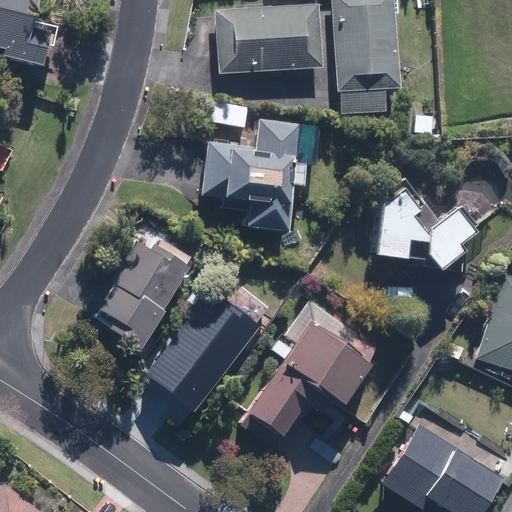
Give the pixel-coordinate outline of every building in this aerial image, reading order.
[(40,36),(18,30),(24,6),(23,6),(24,0),(0,0),(0,64),(30,72),(40,36)] [(379,115),(378,93),(392,92),(387,0),(326,0),(331,95),(334,95),(335,117),(379,115)] [(313,7),(209,13),(212,76),(317,71),(313,7)] [(244,108),(205,101),(201,122),(240,130),(244,108)] [(437,116),(408,114),(406,133),(436,136),(437,116)] [(248,150),(203,144),(195,199),(215,202),(214,210),(238,213),(235,231),(278,237),(292,127),(252,122),(248,150)] [(183,197),(151,183),(147,207),(174,218),(183,197)] [(429,228),(408,195),(380,212),(372,211),(366,259),(394,263),(397,239),(417,272),(446,255),(442,250),(459,238),(445,217),(429,228)] [(323,219),(303,209),(289,237),(309,247),(323,219)] [(93,329),(129,354),(155,316),(154,315),(184,271),(178,268),(184,260),(152,239),(142,253),(130,245),(101,286),(105,289),(87,314),(98,322),(93,329)] [(511,280),(497,276),(470,359),(511,372),(511,280)] [(197,397),(253,330),(205,291),(169,335),(176,341),(157,363),(197,397)] [(370,349),(305,302),(279,338),(289,345),(237,417),(271,440),(305,392),(330,410),(360,369),(357,367),(370,349)] [(497,481),(412,426),(373,485),(414,511),(420,504),(432,511),(468,511),(482,491),(487,495),(497,481)] [(31,511),(0,485),(0,511),(31,511)]
